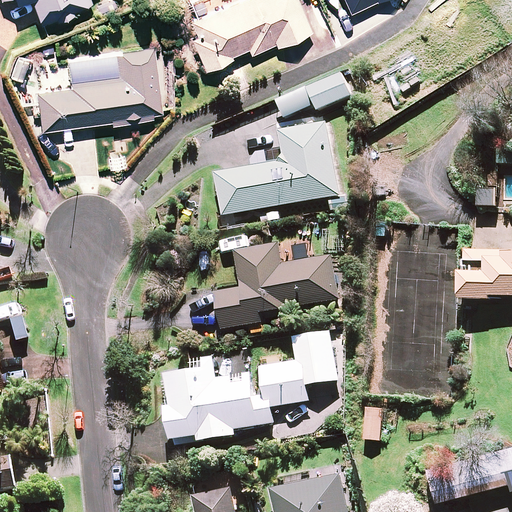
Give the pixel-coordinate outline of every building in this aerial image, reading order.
[(26,0),(35,0),(43,25),(77,15),(76,12),(94,7),(91,0),(18,0),(19,2),(26,0)] [(196,16),(187,20),(193,36),(190,37),(204,70),(229,59),(228,56),(246,48),(248,55),(274,44),(275,46),(309,32),(295,0),(191,0),(189,1),(196,16)] [(114,124),(152,119),(151,115),(161,113),(152,48),(70,60),(74,87),(39,92),(45,130),(114,120),(114,124)] [(30,61),(19,57),(12,78),(23,81),(30,61)] [(309,92),(318,113),(335,105),(352,98),(343,77),(309,92)] [(217,176),(224,218),(253,213),(329,199),(331,212),(345,210),(329,125),(280,134),(285,164),(217,176)] [(478,189),(477,208),(495,209),(497,209),(498,190),(478,189)] [(216,293),(222,331),(242,328),(262,324),(260,314),(338,300),(331,258),(283,267),(280,246),(236,254),(242,288),(216,293)] [(485,277),(460,277),(460,303),(489,303),(489,299),(511,299),(511,254),(465,254),(465,265),(485,265),(485,277)] [(218,381),(214,359),(191,363),(193,375),(167,379),(171,401),(166,402),(173,443),(199,439),(200,443),(236,437),(235,431),(275,425),(270,397),(255,399),(251,375),(218,381)] [(366,409),(365,441),(380,442),(382,410),(366,409)] [(5,461),(1,429),(0,429),(0,494),(19,492),(15,460),(5,461)] [(436,507),(511,485),(511,447),(427,472),(436,507)] [(347,511),(339,476),(272,491),(276,511),(347,511)] [(236,511),(231,490),(194,498),(197,511),(236,511)]
